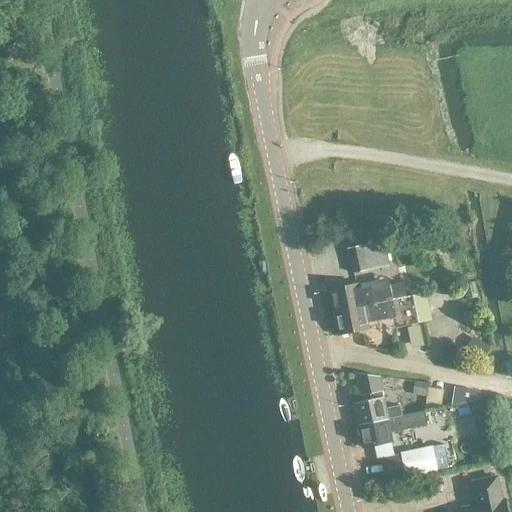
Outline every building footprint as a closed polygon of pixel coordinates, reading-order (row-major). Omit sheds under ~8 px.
[(11,45),(3,47),(5,58),(13,57),(11,45)] [(43,134),(45,144),(53,142),(52,133),(43,134)] [(348,248),(354,273),(390,265),(384,240),(348,248)] [(361,283),(330,290),(335,312),(398,298),(405,297),(402,282),(391,284),(389,277),(361,283)] [(475,282),(463,283),(467,298),(477,296),(475,282)] [(398,298),(335,312),(339,334),(369,328),(368,321),(397,315),(396,309),(400,308),(398,298)] [(487,345),(467,327),(456,342),(481,360),(484,360),(487,360),(490,358),(492,355),(493,351),(492,348),(489,346),(487,345)] [(371,399),(354,403),(358,425),(402,415),(400,405),(386,408),(379,376),(355,373),(360,396),(369,393),(371,399)] [(415,380),(414,382),(413,394),(426,396),(424,410),(440,406),(443,386),(428,384),(429,383),(415,380)] [(464,401),(462,392),(447,395),(450,405),(464,401)] [(402,415),(358,425),(363,447),(393,440),(392,435),(399,433),(398,431),(428,424),(424,410),(402,415)] [(414,478),(414,474),(417,473),(413,451),(381,458),(386,480),(387,479),(388,484),(414,478)] [(481,504),(463,508),(463,511),(506,511),(504,500),(501,500),(497,477),(473,481),(477,499),(480,499),(481,504)]
